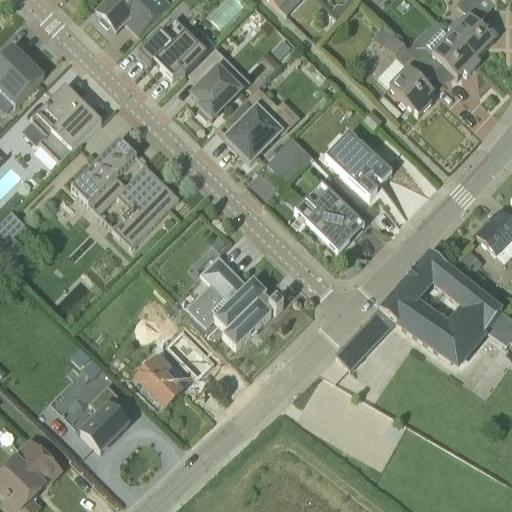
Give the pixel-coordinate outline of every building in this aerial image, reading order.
[(117,35),(125,27),(139,41),(170,9),(160,0),(112,0),(97,16),(102,21),(100,24),(108,32),(111,30),(117,35)] [(266,0),(278,11),(288,0),(266,0)] [(457,10),(465,17),(447,36),(450,39),(450,40),(479,68),(480,67),(476,63),(494,44),(477,28),(487,18),(477,8),(476,8),(467,0),(466,0),(467,0),(457,10)] [(467,0),(476,8),(477,8),(484,0),(485,0),(495,9),(501,2),(505,6),(511,0),(467,0)] [(140,57),(153,70),(157,65),(163,71),(162,72),(175,84),(183,76),(187,79),(216,48),(203,36),(194,45),(187,38),(189,36),(176,23),(163,36),(161,34),(140,57)] [(414,59),(405,51),(389,36),(379,46),(397,63),(379,82),(419,120),(432,107),(428,103),(434,96),(424,87),(432,78),(413,59),(414,59)] [(413,59),(432,78),(438,83),(447,73),(457,83),(463,76),(468,80),(479,68),(450,40),(450,39),(447,36),(430,54),(415,40),(405,51),(414,59),(413,59)] [(13,50),(0,63),(0,95),(15,111),(45,81),(25,62),(31,56),(19,45),(14,51),(13,50)] [(216,55),(190,80),(200,90),(192,99),(202,108),(199,111),(201,113),(198,116),(207,125),(210,122),(212,124),(241,95),(229,83),(237,76),(216,55)] [(234,135),(226,143),(236,153),(251,168),(292,127),(278,113),(279,112),(259,92),(225,126),(234,135)] [(39,148),(60,168),(101,126),(87,112),(84,115),(78,109),(80,108),(65,93),(32,126),(46,140),(39,148)] [(374,134),(382,126),(371,117),(364,124),(374,134)] [(373,191),(378,186),(381,189),(392,178),(389,175),(351,137),(350,137),(356,144),(335,165),(329,159),(327,161),(369,203),(377,195),(373,191)] [(292,143),(267,168),(286,187),(311,162),(313,165),(314,164),(292,143)] [(71,193),(99,220),(117,202),(131,215),(112,234),(131,252),(179,204),(146,170),(126,191),(117,182),(137,161),(119,144),(71,193)] [(316,217),(306,227),(338,258),(349,246),(344,241),(348,236),(350,239),(361,228),(321,189),(305,206),(316,217)] [(12,217),(0,228),(0,263),(7,270),(25,252),(14,241),(25,230),(12,217)] [(511,245),(511,231),(499,219),(490,227),(489,226),(487,228),(488,230),(477,242),(497,261),(511,245)] [(404,287),(378,315),(391,325),(396,329),(417,345),(450,369),(459,368),(485,337),(486,338),(503,317),(431,259),(430,258),(415,274),(464,312),(461,315),(446,332),(413,306),(412,307),(408,304),(415,297),(404,287)] [(248,290),(220,261),(201,279),(216,294),(211,300),(208,308),(210,316),(216,322),(214,323),(227,336),(223,340),(237,354),(272,320),(271,318),(273,315),(277,319),(284,311),(277,304),(272,308),(265,301),(268,298),(254,284),(248,290)] [(378,315),(356,341),(368,351),(391,325),(378,315)] [(158,359),(135,381),(166,413),(183,396),(178,390),(209,360),(182,332),(165,348),(189,372),(175,386),(167,378),(172,373),(158,359)] [(80,438),(99,458),(128,431),(109,411),(118,403),(108,391),(89,409),(99,420),(80,438)] [(2,509),(5,511),(36,511),(30,506),(60,476),(31,447),(0,478),(0,499),(6,505),(2,509)]
